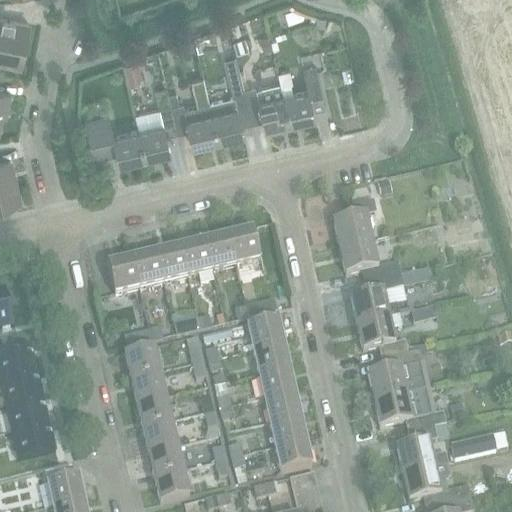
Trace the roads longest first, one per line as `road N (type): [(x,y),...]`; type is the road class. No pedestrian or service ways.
road 1 (residential): [(354,511),(279,170)]
road 2 (residential): [(123,511),(57,225)]
road 3 (residential): [(279,170),(374,149),(398,129),(400,102),(383,32),(369,11),(341,0)]
road 4 (residential): [(57,225),(279,170)]
road 5 (residential): [(57,225),(41,128),(62,0)]
